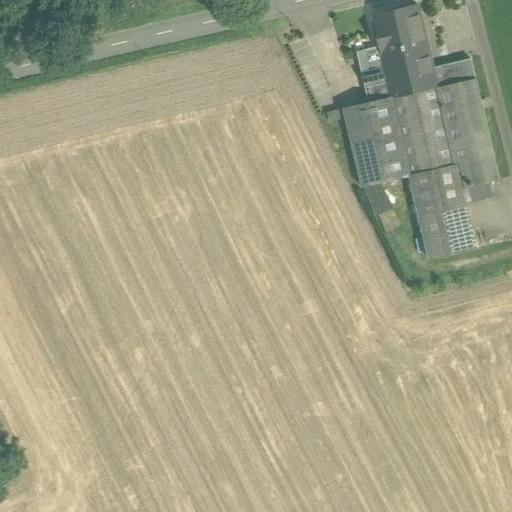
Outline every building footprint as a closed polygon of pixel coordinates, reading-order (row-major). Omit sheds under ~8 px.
[(418,6),(374,16),(381,47),(357,53),(361,69),(385,63),(383,55),(427,45),(418,6)] [(427,45),(383,55),(385,63),(393,99),(412,177),(455,167),(456,166),(434,71),(427,45)] [(471,60),(451,65),(451,67),(434,71),(456,166),(455,167),(460,190),(462,190),(500,181),(476,80),(471,60)] [(385,63),(361,69),(369,103),(370,105),(393,99),(385,63)] [(369,103),(344,109),(363,188),(388,182),(370,105),(369,103)] [(412,177),(411,177),(431,261),(477,250),(462,190),(460,190),(455,167),(412,177)]
